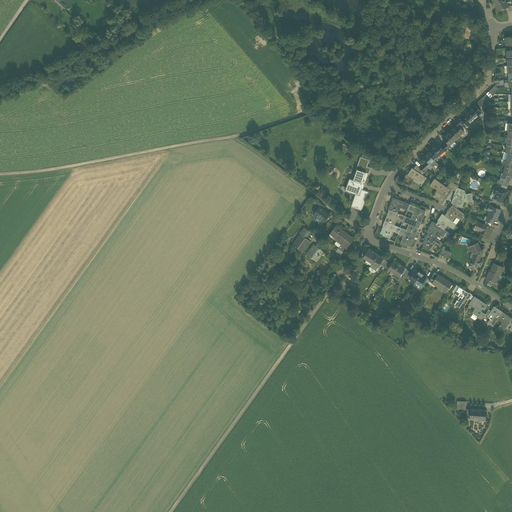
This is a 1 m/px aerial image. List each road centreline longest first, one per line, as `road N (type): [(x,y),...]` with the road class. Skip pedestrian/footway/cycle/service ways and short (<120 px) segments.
road 1 (track): [(170,511),(312,314)]
road 2 (track): [(0,174),(233,136)]
road 3 (residential): [(493,27),(492,75),(387,187)]
road 4 (residential): [(511,306),(449,268),(368,238)]
